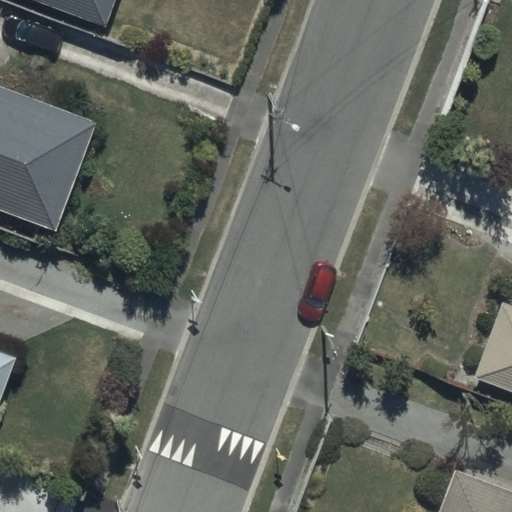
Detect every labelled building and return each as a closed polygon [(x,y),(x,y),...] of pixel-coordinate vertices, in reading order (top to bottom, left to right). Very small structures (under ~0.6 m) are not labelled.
[(55,0),(101,16),(107,0),(55,0)] [(0,200),(51,220),(91,113),(0,79),(0,200)] [(511,393),(511,308),(500,304),(471,377),(511,393)] [(0,382),(13,349),(0,343),(0,382)] [(511,511),(511,497),(448,474),(433,511),(511,511)]
